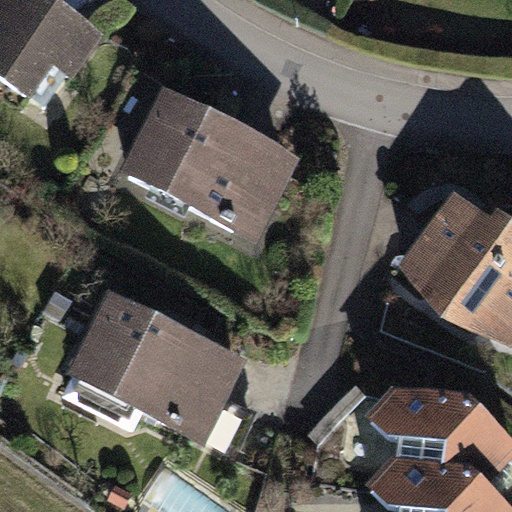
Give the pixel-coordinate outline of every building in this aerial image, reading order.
[(67,93),(77,100),(106,55),(29,0),(0,0),(0,95),(34,118),(38,111),(49,119),(67,93)] [(166,105),(121,192),(257,262),(302,174),(166,105)] [(488,222),(455,195),(400,278),(442,327),(511,351),(511,349),(511,225),(496,213),(488,222)] [(249,376),(110,304),(70,387),(65,403),(135,438),(141,425),(205,454),(249,376)] [(511,439),(467,401),(393,389),(368,416),(386,436),(398,437),(396,459),(470,474),(483,486),(511,458),(511,439)] [(511,511),(483,486),(470,474),(396,459),(391,458),(365,484),(387,506),(399,510),(398,511),(511,511)] [(116,492),(108,505),(121,511),(126,511),(133,501),(116,492)]
